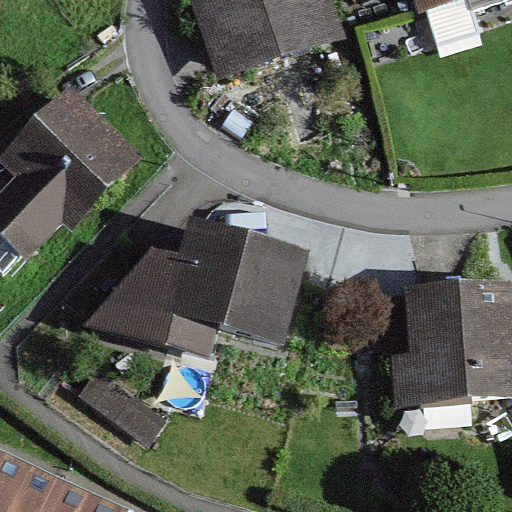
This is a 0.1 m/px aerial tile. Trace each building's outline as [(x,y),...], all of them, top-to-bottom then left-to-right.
[(332,0),(219,0),(203,5),(230,90),(349,52),(332,0)] [(511,0),(430,0),(438,25),(511,3),(511,0)] [(153,166),(83,96),(13,167),(32,185),(0,217),(0,230),(30,259),(76,212),(92,228),(153,166)] [(321,263),(216,240),(207,281),(177,272),(112,334),(224,364),(234,332),(302,347),(321,263)] [(511,362),(507,293),(411,299),(418,406),(511,399),(511,362)] [(114,511),(1,463),(0,466),(0,511),(114,511)]
